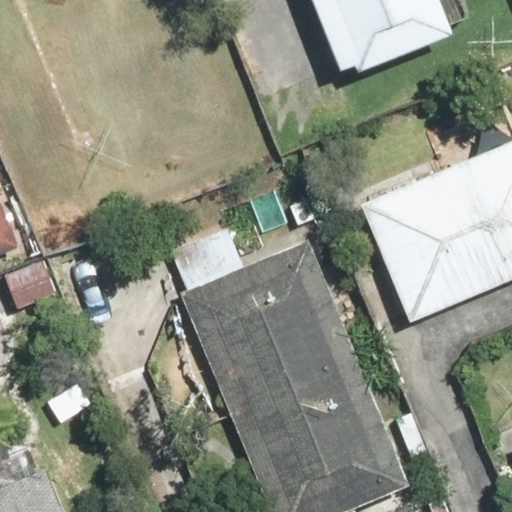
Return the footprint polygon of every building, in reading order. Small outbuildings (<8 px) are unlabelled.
[(430,0),(296,0),(334,97),(451,52),(430,0)] [(511,140),(344,203),(392,329),(511,284),(511,140)] [(0,261),(16,255),(0,215),(0,261)] [(304,245),(175,292),(256,511),(372,511),(399,502),(304,245)] [(65,511),(37,436),(0,450),(0,511),(65,511)] [(511,447),(498,452),(511,490),(511,447)]
